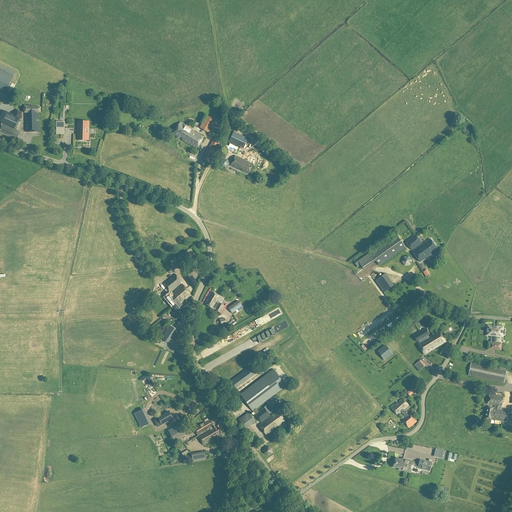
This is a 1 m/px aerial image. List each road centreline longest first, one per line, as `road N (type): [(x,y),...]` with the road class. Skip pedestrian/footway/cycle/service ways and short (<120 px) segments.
road 1 (unclassified): [(289,497),(371,441),(417,428),(423,393),(467,318)]
road 2 (unclassified): [(233,427),(193,354),(193,315),(210,262),(197,220)]
road 3 (unclassified): [(0,139),(165,199),(197,220)]
road 4 (track): [(206,0),(228,106),(211,162)]
